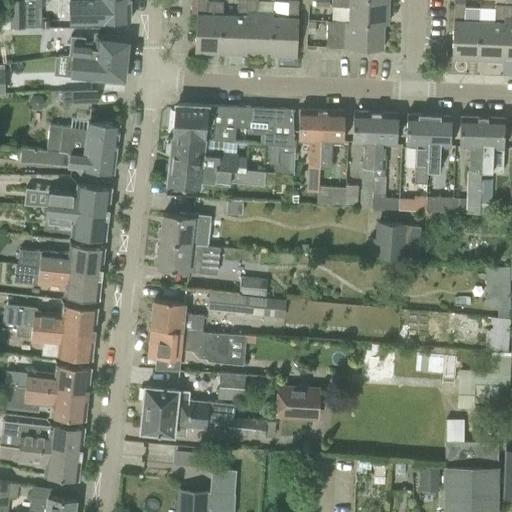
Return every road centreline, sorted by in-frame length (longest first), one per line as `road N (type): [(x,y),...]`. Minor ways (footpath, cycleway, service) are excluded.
road 1 (residential): [(97,511),(148,81)]
road 2 (residential): [(410,89),(148,81)]
